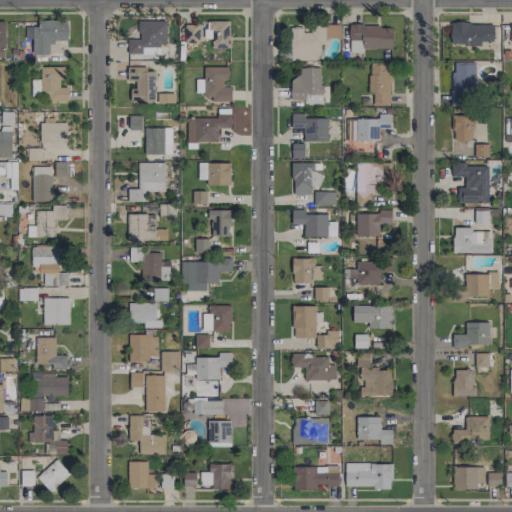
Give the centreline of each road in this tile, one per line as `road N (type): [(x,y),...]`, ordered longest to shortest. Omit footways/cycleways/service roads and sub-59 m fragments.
road 1 (residential): [(424,511),(416,0)]
road 2 (residential): [(255,511),(258,0)]
road 3 (residential): [(99,511),(97,0)]
